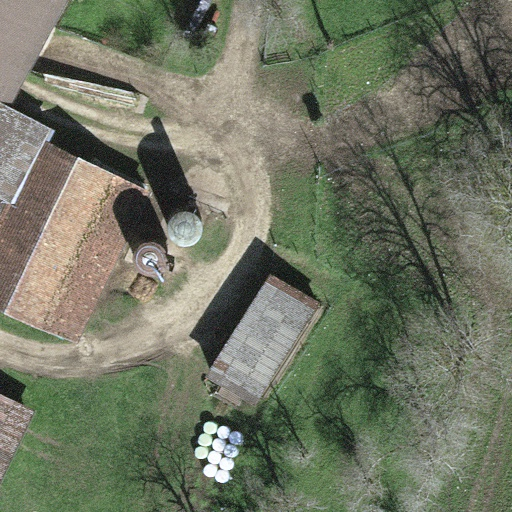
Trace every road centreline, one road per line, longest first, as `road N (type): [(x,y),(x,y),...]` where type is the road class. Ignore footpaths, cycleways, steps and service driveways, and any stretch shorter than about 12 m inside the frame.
road 1 (track): [(0,341),(94,353),(130,346),(187,308),(212,279),(241,215),(246,130)]
road 2 (track): [(246,130),(431,69),(511,24)]
road 3 (track): [(246,130),(153,133),(34,91)]
road 4 (track): [(246,130),(185,91),(58,45)]
road 5 (track): [(246,130),(245,0)]
